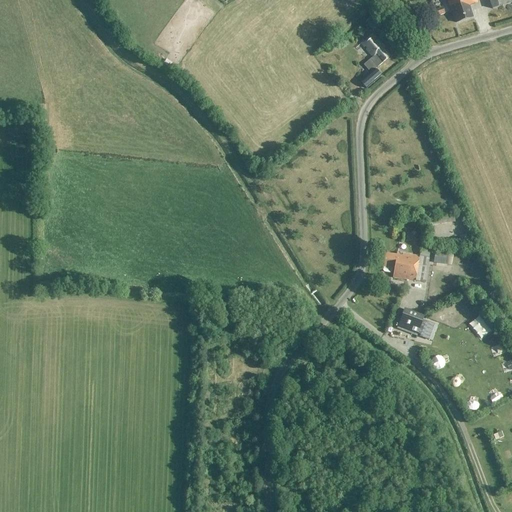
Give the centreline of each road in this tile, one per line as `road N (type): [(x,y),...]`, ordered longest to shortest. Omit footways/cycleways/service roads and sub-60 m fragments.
road 1 (unclassified): [(269,511),(273,387),(351,289),(362,259),(361,116),(425,55)]
road 2 (track): [(85,0),(127,54),(176,85),(205,117),(336,307)]
